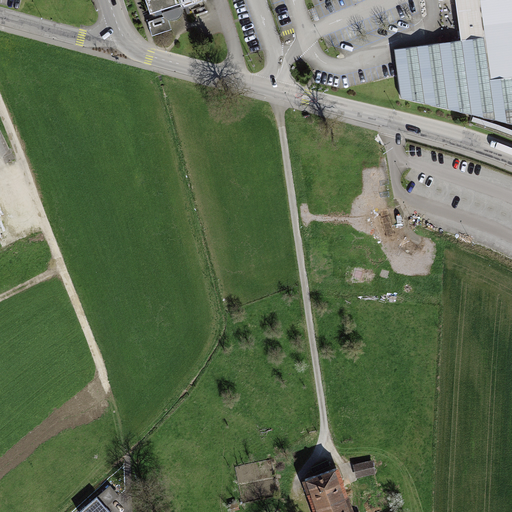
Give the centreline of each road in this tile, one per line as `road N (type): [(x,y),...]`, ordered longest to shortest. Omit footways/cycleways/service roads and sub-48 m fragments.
road 1 (track): [(0,100),(132,457)]
road 2 (unclassified): [(275,87),(511,154)]
road 3 (residential): [(119,33),(150,55),(275,87)]
road 4 (residential): [(119,33),(80,37),(0,15)]
